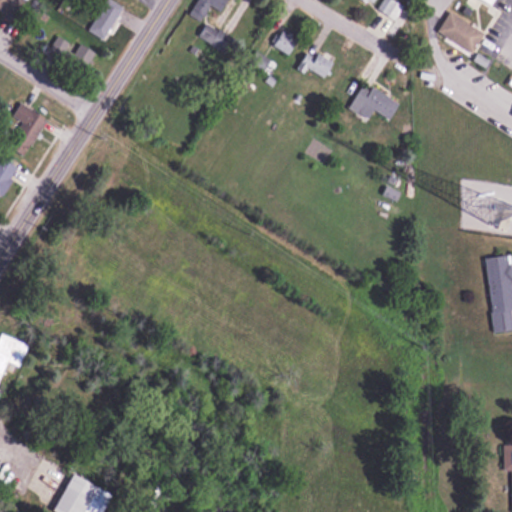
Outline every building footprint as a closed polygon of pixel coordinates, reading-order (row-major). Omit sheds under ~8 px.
[(27,4),(22,0),(0,0),(0,7),(11,19),(27,4)] [(488,32),(450,11),(439,30),(476,52),(488,32)] [(288,56),(302,41),(284,25),(271,40),(288,56)] [(342,68),(307,49),(297,66),(332,85),(342,68)] [(49,113),(20,100),(11,118),(41,132),(49,113)] [(0,201),(18,167),(0,157),(0,201)] [(511,329),(511,260),(511,256),(489,257),(494,331),(511,329)] [(0,385),(10,360),(21,365),(29,344),(2,332),(0,336),(0,385)] [(75,473),(56,510),(59,511),(98,511),(109,489),(75,473)]
